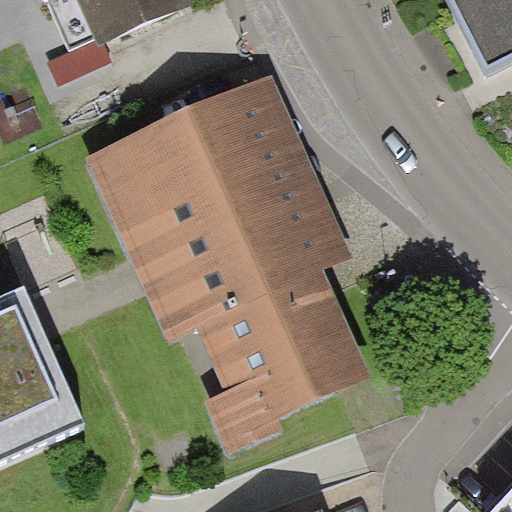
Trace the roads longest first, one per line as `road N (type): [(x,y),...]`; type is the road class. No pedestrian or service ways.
road 1 (tertiary): [(316,0),(368,97),(454,205),(511,255)]
road 2 (unknown): [(210,511),(347,459),(423,456)]
road 3 (residential): [(511,364),(423,456),(413,511)]
